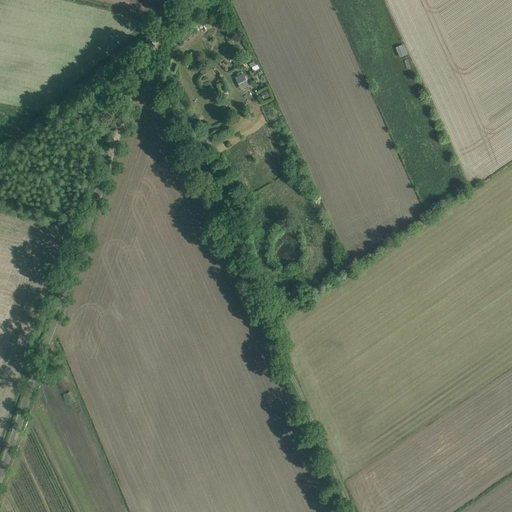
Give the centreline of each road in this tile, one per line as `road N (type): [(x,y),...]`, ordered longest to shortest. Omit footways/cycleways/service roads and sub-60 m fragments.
road 1 (track): [(0,477),(145,54),(155,31),(196,0)]
road 2 (track): [(145,54),(348,511)]
